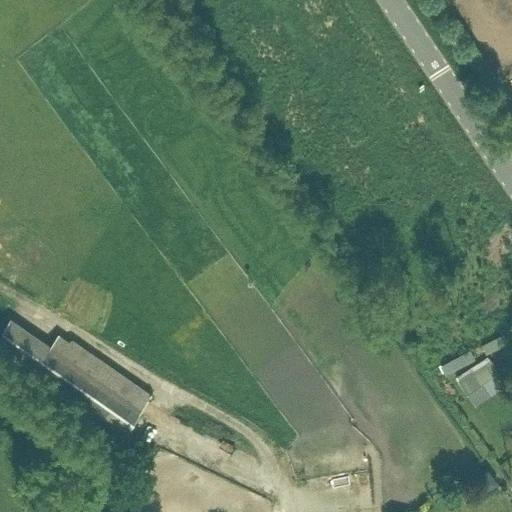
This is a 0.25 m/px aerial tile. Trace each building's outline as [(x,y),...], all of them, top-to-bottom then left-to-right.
[(502,20),(486,22),(489,41),(505,39),(502,20)] [(94,386),(136,413),(152,388),(111,361),(94,386)] [(486,389),(503,378),(492,361),(471,374),(460,382),(467,391),(482,382),(486,389)] [(372,473),(372,455),(352,455),(352,473),(372,473)] [(338,479),(339,498),(368,497),(367,478),(338,479)] [(70,511),(62,485),(25,496),(29,511),(70,511)]
